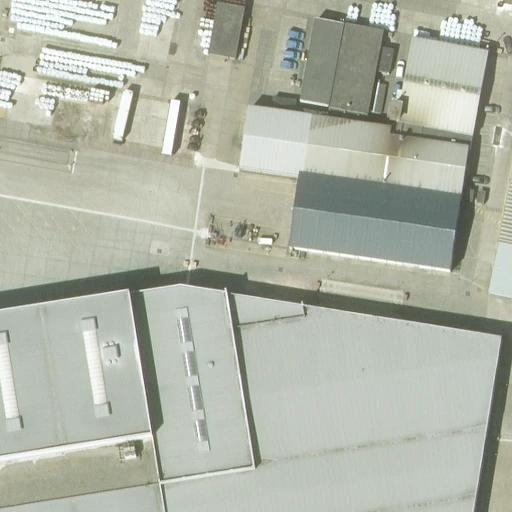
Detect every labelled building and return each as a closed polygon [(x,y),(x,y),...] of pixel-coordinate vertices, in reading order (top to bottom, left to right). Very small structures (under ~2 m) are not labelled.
[(218,6),(208,57),(235,63),(244,12),(218,6)] [(315,23),(300,105),(328,110),(327,111),(367,118),(383,34),(344,27),(344,28),(315,23)] [(401,127),(399,141),(390,140),(391,131),(249,110),(239,173),(299,182),(288,252),(306,255),(304,265),(323,268),(324,258),(450,276),(458,221),(467,222),(468,210),(460,209),(461,201),(461,202),(469,152),(470,152),(489,55),(414,41),(402,94),(397,93),(395,108),(391,108),(388,126),(400,128),(400,127),(401,127)] [(511,179),(488,296),(511,301),(511,179)] [(182,292),(0,321),(0,511),(475,511),(500,341),(182,292)]
